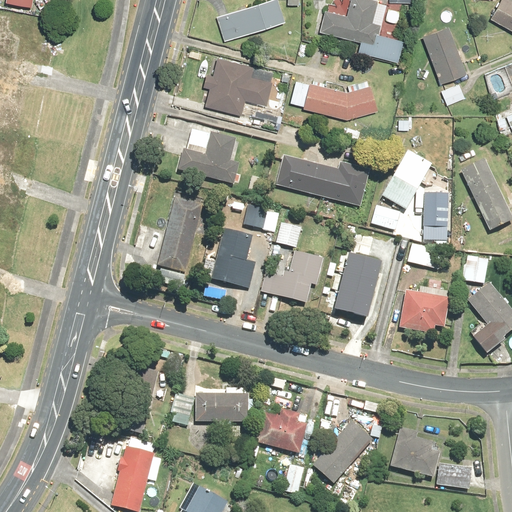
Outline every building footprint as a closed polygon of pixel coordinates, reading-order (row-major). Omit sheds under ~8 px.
[(274,0),(216,18),(223,41),(284,22),(277,0),(274,0)] [(324,10),(318,31),(361,42),(359,49),(397,59),(403,39),(380,33),(382,25),(372,22),(378,0),(377,0),(348,0),(345,16),(324,10)] [(511,1),(510,0),(499,0),(489,18),(511,31),(511,1)] [(12,18),(0,16),(0,56),(16,59),(19,39),(9,38),(12,18)] [(447,27),(421,36),(440,85),(465,75),(447,27)] [(208,88),(204,106),(239,114),(243,100),(266,106),(271,81),(248,76),(250,66),(215,58),(211,75),(205,73),(202,87),(208,88)] [(0,82),(0,112),(3,113),(3,111),(23,113),(27,86),(0,82)] [(369,85),(344,92),(307,84),(301,109),(346,119),(376,111),(369,85)] [(460,85),(442,92),(448,107),(466,100),(460,85)] [(280,117),(257,111),(254,124),(276,130),(280,117)] [(182,149),(176,171),(233,186),(238,164),(229,162),(235,140),(210,133),(204,155),(182,149)] [(0,136),(0,162),(16,164),(19,138),(0,136)] [(404,210),(430,166),(405,151),(379,195),(404,210)] [(281,155),(274,186),(360,207),(370,169),(338,161),(336,169),(281,155)] [(511,220),(483,158),(458,170),(488,233),(511,221),(511,220)] [(265,180),(254,176),(249,193),(260,196),(265,180)] [(449,192),(422,193),(423,239),(450,238),(449,192)] [(184,274),(201,205),(171,198),(155,267),(184,274)] [(378,207),(374,225),(397,231),(402,214),(378,207)] [(247,209),(244,226),(265,230),(268,213),(247,209)] [(282,223),(278,244),(297,248),(302,228),(282,223)] [(251,239),(222,231),(208,279),(249,290),(256,264),(245,261),(251,239)] [(414,245),(410,263),(440,270),(444,253),(414,245)] [(266,268),(259,293),(305,305),(310,285),(315,286),(322,259),(293,252),(288,274),(266,268)] [(384,263),(347,253),(331,310),(368,320),(384,263)] [(487,284),(488,262),(468,260),(466,283),(487,284)] [(511,331),(511,314),(488,284),(466,301),(486,327),(470,339),(485,357),(505,342),(503,339),(511,331)] [(448,299),(404,292),(398,329),(432,335),(433,328),(443,329),(448,299)] [(142,431),(157,369),(129,363),(114,424),(142,431)] [(194,391),(195,419),(247,419),(247,391),(194,391)] [(262,411),(255,439),(298,450),(305,421),(297,419),(299,410),(280,406),(278,415),(262,411)] [(333,481),(372,437),(349,417),(310,462),(333,481)] [(416,429),(399,424),(389,463),(432,474),(439,448),(431,446),(433,440),(415,435),(416,429)] [(139,511),(152,450),(124,444),(122,455),(119,455),(116,469),(119,469),(111,505),(139,511)] [(440,461),(436,483),(468,487),(471,465),(440,461)] [(306,468),(292,465),(287,492),(301,495),(306,468)] [(219,511),(226,499),(198,485),(185,510),(187,511),(186,511),(219,511)]
